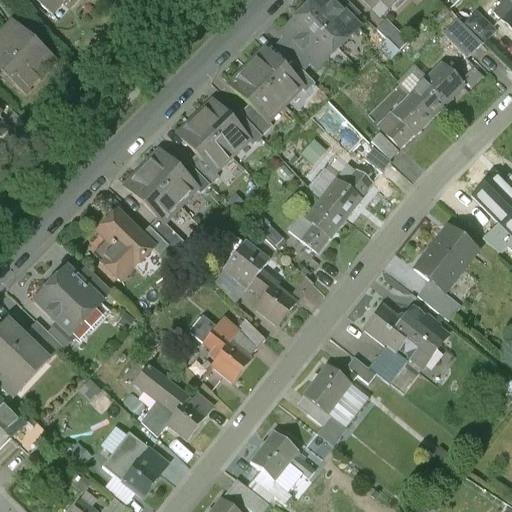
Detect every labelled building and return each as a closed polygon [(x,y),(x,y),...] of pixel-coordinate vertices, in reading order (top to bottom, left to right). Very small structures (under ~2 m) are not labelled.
[(37,0),(53,15),(67,0),(37,0)] [(327,0),(312,0),(300,12),(336,48),(356,28),(349,21),(327,0)] [(358,12),(345,0),(327,0),(349,21),(358,12)] [(511,0),(501,0),(492,9),(502,18),(500,20),(511,31),(511,0)] [(336,48),(300,12),(278,34),(282,38),(306,63),(314,70),(336,48)] [(493,32),(473,12),(463,23),(482,42),(493,32)] [(383,18),(370,30),(391,52),(404,41),(383,18)] [(479,45),(457,22),(442,36),(465,59),(479,45)] [(13,26),(0,39),(0,70),(10,80),(9,82),(24,95),(52,66),(40,54),(41,53),(13,26)] [(306,63),(282,38),(275,45),(292,62),(299,69),(306,63)] [(283,71),(264,52),(246,68),(283,107),(299,91),(300,90),(283,71)] [(292,62),(283,71),(300,90),(299,91),(305,97),(315,85),(299,69),(292,62)] [(438,63),(425,76),(426,77),(408,95),(432,118),(449,100),(448,99),(461,86),(438,63)] [(283,107),(246,68),(228,86),(247,105),(265,124),(267,123),(283,107)] [(432,118),(408,95),(390,113),(398,121),(412,135),(414,136),(432,118)] [(229,122),(211,103),(194,119),(231,158),(247,143),(247,142),(229,122)] [(265,124),(247,105),(238,113),(261,138),(272,128),(267,123),(265,124)] [(29,128),(12,112),(3,122),(20,138),(29,128)] [(261,138),(238,113),(229,122),(247,142),(247,143),(251,148),(261,138)] [(231,158),(194,119),(176,135),(196,157),(213,175),(213,174),(231,158)] [(412,135),(398,121),(384,135),(398,149),(412,135)] [(390,163),(373,149),(365,160),(381,173),(390,163)] [(179,174),(158,154),(142,171),(181,208),(196,193),(197,192),(179,174)] [(213,175),(196,157),(188,164),(211,186),(218,179),(213,174),(213,175)] [(211,186),(188,164),(179,174),(197,192),(196,193),(200,197),(211,186)] [(347,165),(336,180),(345,186),(356,172),(347,165)] [(181,208),(142,171),(125,189),(157,220),(163,227),(165,225),(181,208)] [(356,172),(345,186),(359,198),(371,184),(356,172)] [(511,193),(495,176),(473,198),(499,225),(500,226),(501,225),(511,236),(511,193)] [(345,186),(336,180),(320,200),(345,220),(361,199),(359,198),(345,186)] [(320,200),(304,220),(300,217),(289,232),(300,241),(312,227),(327,239),(329,240),(345,220),(320,200)] [(115,213),(94,235),(105,244),(94,256),(120,281),(151,249),(140,238),(115,213)] [(268,226),(257,216),(250,223),(260,233),(268,226)] [(163,227),(157,220),(149,228),(166,245),(175,236),(165,225),(163,227)] [(499,225),(483,241),(501,255),(508,248),(511,244),(511,236),(501,225),(500,226),(499,225)] [(327,239),(312,227),(300,241),(315,253),(327,239)] [(166,245),(149,228),(140,238),(151,249),(160,257),(169,248),(166,245)] [(447,230),(415,272),(430,284),(445,296),(478,254),(447,230)] [(184,244),(175,236),(166,245),(169,248),(175,253),(184,244)] [(268,262),(246,246),(226,272),(247,289),(249,286),(262,270),(268,262)] [(200,260),(189,249),(180,258),(191,270),(200,260)] [(77,276),(67,266),(47,287),(42,287),(35,293),(35,298),(33,301),(55,322),(68,336),(70,334),(75,339),(104,303),(103,301),(77,276)] [(110,293),(85,268),(77,276),(103,301),(110,293)] [(281,285),(262,270),(249,286),(265,299),(256,310),(276,326),(295,302),(278,289),(281,285)] [(445,296),(430,284),(418,299),(449,323),(459,307),(445,296)] [(422,316),(412,308),(401,322),(383,307),(363,331),(386,348),(396,356),(397,355),(399,353),(422,372),(448,336),(440,330),(440,325),(428,315),(422,316)] [(234,330),(222,319),(215,328),(201,316),(188,332),(219,358),(212,366),(232,382),(251,359),(248,357),(255,350),(234,330)] [(264,340),(243,320),(234,330),(255,350),(264,340)] [(24,335),(8,321),(0,328),(0,376),(1,378),(17,394),(49,361),(24,335)] [(55,322),(45,332),(62,348),(65,351),(75,339),(70,334),(68,336),(55,322)] [(45,332),(36,323),(24,335),(49,361),(62,348),(45,332)] [(363,365),(378,345),(367,337),(352,356),(363,365)] [(396,356),(386,348),(369,370),(375,375),(390,386),(408,363),(397,355),(396,356)] [(369,370),(353,359),(346,368),(368,384),(375,375),(369,370)] [(187,398),(147,366),(134,383),(156,402),(141,424),(157,439),(168,425),(188,440),(206,416),(186,400),(187,398)] [(303,395),(304,396),(328,414),(329,413),(351,385),(326,366),(303,395)] [(1,378),(0,379),(0,389),(11,400),(17,394),(1,378)] [(100,392),(90,381),(78,392),(89,403),(100,392)] [(212,408),(197,396),(192,402),(187,398),(186,400),(206,416),(212,408)] [(328,414),(304,396),(297,407),(323,427),(317,435),(333,447),(348,427),(329,413),(328,414)] [(0,451),(22,430),(0,407),(0,451)] [(298,452),(274,433),(250,463),(260,471),(274,482),(289,463),(298,452)] [(167,466),(128,435),(102,468),(113,477),(135,495),(141,499),(167,466)] [(91,457),(78,444),(68,455),(81,468),(91,457)] [(315,471),(298,458),(301,454),(298,452),(289,463),(299,471),(306,477),(309,479),(315,471)] [(274,482),(260,471),(253,480),(274,497),(284,505),(291,496),(274,482)] [(299,471),(293,480),(299,485),(306,477),(299,471)] [(135,495),(113,477),(104,490),(126,507),(135,495)] [(274,497),(253,480),(246,488),(267,506),(274,497)] [(246,488),(236,481),(221,500),(236,511),(243,511),(246,509),(249,511),(262,511),(267,506),(246,488)] [(127,511),(113,499),(102,511),(127,511)] [(236,511),(221,500),(211,511),(236,511)] [(94,511),(81,501),(71,511),(94,511)]
